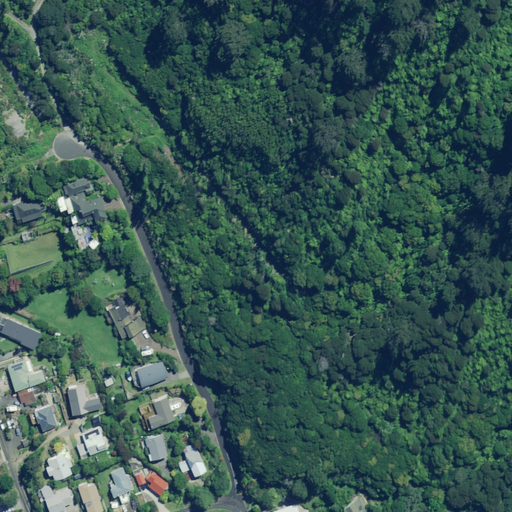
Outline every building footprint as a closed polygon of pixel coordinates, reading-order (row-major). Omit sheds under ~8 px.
[(87,192),(86,189),(69,196),(69,197),(64,198),(64,196),(57,198),(61,209),(68,206),(69,211),(73,210),(74,214),(71,215),(73,221),(78,220),(79,223),(95,217),(97,221),(108,216),(101,196),(90,200),(87,192)] [(45,213),(40,196),(14,204),(17,217),(22,216),(23,219),(45,213)] [(82,227),(78,228),(76,224),(72,226),(75,238),(80,236),(79,233),(84,231),(82,227)] [(34,237),(32,231),(22,234),(24,240),(34,237)] [(99,242),(95,238),(89,243),(93,248),(99,242)] [(88,246),(85,239),(78,242),(81,249),(88,246)] [(109,307),(123,337),(130,335),(146,328),(141,316),(132,320),(122,298),(114,302),(115,304),(109,307)] [(41,332),(2,315),(0,320),(0,330),(21,340),(20,342),(35,348),(41,332)] [(34,372),(30,359),(9,366),(16,389),(46,379),(43,369),(34,372)] [(168,377),(163,361),(137,369),(142,385),(168,377)] [(114,382),(112,377),(105,380),(107,385),(114,382)] [(87,400),(84,384),(68,387),(73,413),(102,408),(99,397),(87,400)] [(39,391),(37,385),(19,391),(24,406),(37,401),(34,392),(39,391)] [(176,417),(169,396),(155,401),(159,412),(149,415),(152,425),(176,417)] [(58,425),(51,404),(37,409),(39,414),(37,415),(39,421),(41,421),(44,430),(58,425)] [(108,448),(100,426),(83,432),(86,442),(77,445),(82,458),(88,456),(86,453),(90,451),(91,454),(108,448)] [(168,454),(163,435),(147,439),(150,452),(148,453),(150,459),(168,454)] [(32,444),(30,439),(22,442),(24,447),(32,444)] [(207,469),(195,443),(183,448),(188,458),(179,463),(183,472),(192,468),(196,474),(207,469)] [(68,460),(65,453),(48,459),(50,464),(46,465),(49,473),(53,472),(55,478),(72,472),(70,466),(73,465),(71,459),(68,460)] [(119,493),(122,502),(130,499),(127,490),(137,487),(135,482),(132,483),(129,475),(126,475),(123,467),(111,472),(116,484),(110,486),(114,495),(119,493)] [(169,483),(152,470),(147,476),(153,480),(150,484),(162,493),(169,483)] [(146,481),(142,471),(135,474),(140,484),(146,481)] [(93,511),(104,509),(95,483),(88,485),(87,483),(79,485),(87,511),(93,511)] [(50,511),(67,511),(64,504),(73,501),(69,488),(54,494),(50,485),(38,490),(42,501),(46,500),(50,511)] [(369,504),(363,495),(345,506),(348,511),(365,511),(368,511),(365,506),(369,504)] [(299,511),(297,503),(270,511),(299,511)]
